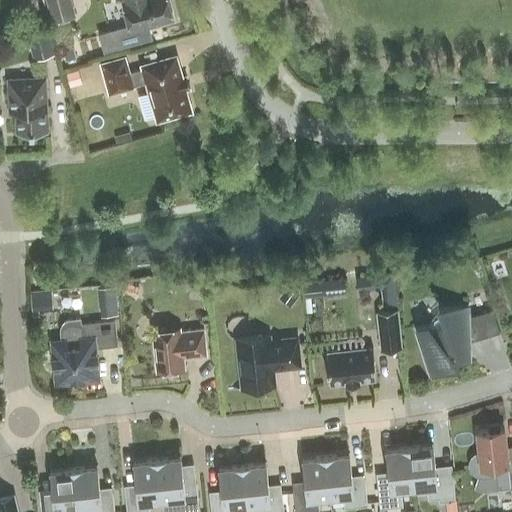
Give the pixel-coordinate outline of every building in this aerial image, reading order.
[(46,0),(52,22),(76,15),(71,0),(46,0)] [(131,32),(173,20),(167,0),(123,0),(124,1),(122,1),(131,32)] [(26,33),(34,60),(55,54),(47,27),(26,33)] [(75,46),(61,53),(67,65),(80,59),(75,46)] [(157,120),(190,111),(185,90),(190,89),(186,76),(181,77),(175,57),(142,66),(143,69),(129,72),(125,56),(101,63),(109,94),(133,87),(133,85),(147,82),(157,120)] [(45,77),(39,77),(7,79),(9,113),(15,113),(16,133),(20,133),(20,136),(30,135),(30,133),(48,132),(45,77)] [(302,292),(343,291),(343,276),(302,277),(302,292)] [(139,287),(128,283),(123,295),(134,299),(139,287)] [(288,285),(278,297),(290,306),(299,294),(288,285)] [(469,341),(499,332),(493,309),(468,316),(468,307),(439,308),(442,315),(428,325),(427,324),(416,328),(430,373),(458,365),(451,357),(469,356),(469,341)] [(376,312),(380,350),(402,348),(398,310),(376,312)] [(79,319),(68,320),(62,325),(60,331),(62,342),(53,343),(54,357),(52,357),(54,369),(56,368),(57,382),(97,378),(95,364),(97,364),(96,352),(94,352),(94,348),(117,345),(115,320),(80,324),(79,319)] [(156,371),(184,368),(183,358),(206,355),(203,329),(180,332),(180,328),(152,331),(156,371)] [(237,339),(242,388),(274,385),(272,369),(300,366),(297,338),(269,341),(268,335),(237,339)] [(325,353),(328,384),(346,382),(346,385),(359,384),(359,381),(376,379),(373,347),(325,353)] [(498,489),(511,487),(511,454),(506,455),(503,428),(477,431),(479,452),(474,454),(470,458),(469,463),(469,468),(472,473),(477,476),(478,476),(474,488),(483,492),(498,489)] [(420,445),(409,447),(414,488),(426,487),(428,499),(438,498),(438,502),(455,500),(452,471),(435,472),(432,444),(420,446),(420,445)] [(414,488),(409,447),(398,448),(386,449),(389,477),(376,479),(380,509),(403,506),(401,489),(414,488)] [(336,455),(325,456),(330,497),(343,496),(344,508),(367,506),(364,480),(352,481),(349,453),(336,455)] [(330,497),(325,456),(315,457),(302,459),(305,487),(293,488),(295,511),(318,511),(317,498),(330,497)] [(157,459),(161,500),(162,511),(171,511),(199,509),(196,483),(183,485),(180,457),(167,458),(157,459)] [(161,500),(157,459),(146,460),(133,462),(137,490),(124,491),(126,511),(149,511),(149,502),(161,500)] [(253,464),(242,465),(246,506),(259,505),(260,511),(283,511),(282,491),(268,493),(265,463),(253,464)] [(246,506),(242,465),(231,466),(219,468),(222,496),(209,497),(210,511),(234,511),(234,508),(246,506)] [(84,467),(73,468),(78,510),(91,508),(91,511),(114,511),(112,492),(100,494),(97,466),(84,467)] [(65,511),(78,510),(73,468),(50,471),(52,488),(40,490),(42,511),(65,511)] [(0,511),(17,511),(14,495),(0,498),(0,511)]
